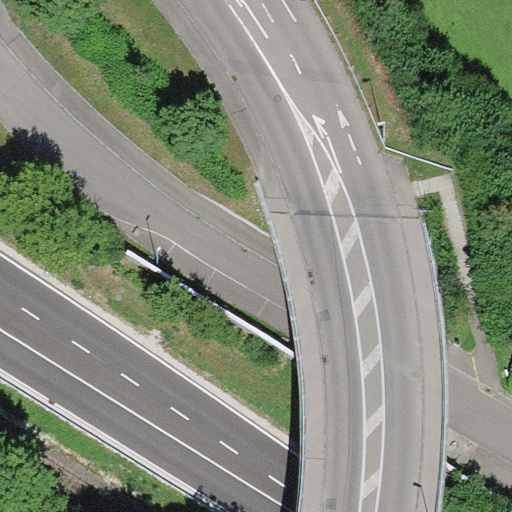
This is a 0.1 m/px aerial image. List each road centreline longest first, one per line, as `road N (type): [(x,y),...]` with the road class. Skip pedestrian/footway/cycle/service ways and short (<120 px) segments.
road 1 (residential): [(0,88),(33,127),(105,182),(511,437)]
road 2 (tertiary): [(367,511),(375,422),(366,288),(318,126),(251,0)]
road 3 (primary): [(290,511),(0,328)]
